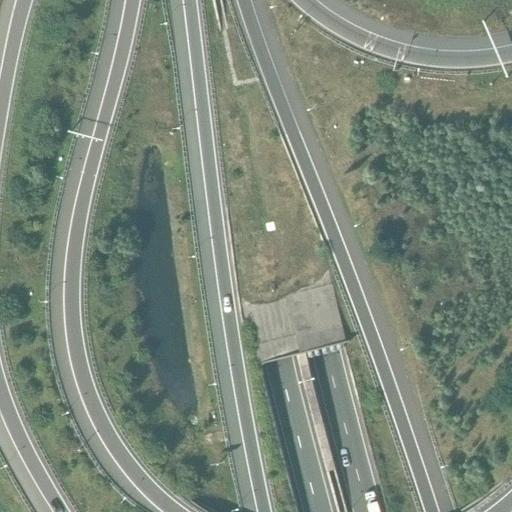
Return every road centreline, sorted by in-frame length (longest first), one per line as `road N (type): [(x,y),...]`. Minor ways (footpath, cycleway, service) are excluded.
road 1 (trunk): [(134,0),(76,230),(73,329),(83,383),(107,433),(135,474),(177,511)]
road 2 (trunk): [(431,511),(365,313),(244,0)]
road 3 (motorway): [(366,511),(247,0)]
road 4 (motorway): [(199,0),(314,511)]
road 5 (trunk): [(188,0),(262,511)]
road 6 (trunk): [(511,52),(451,57),(394,47),(306,0)]
road 7 (trunk): [(0,394),(60,511)]
